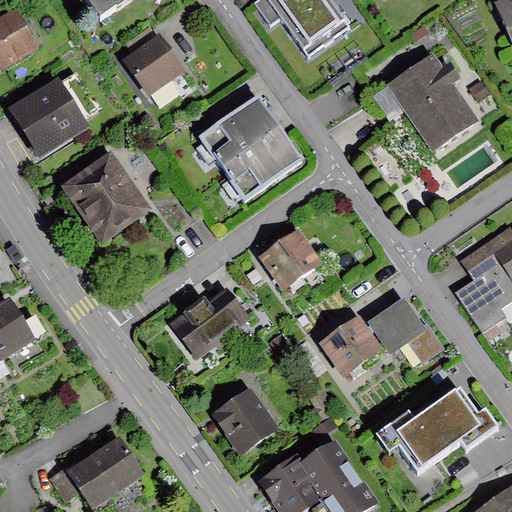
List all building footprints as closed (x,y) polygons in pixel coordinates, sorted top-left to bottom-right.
[(89,0),(100,15),(117,4),(119,6),(128,0),(89,0)] [(271,28),(281,19),(267,0),(259,0),(254,4),(271,28)] [(267,0),(281,19),(309,59),(351,29),(329,0),(267,0)] [(511,0),(502,0),(497,2),(511,37),(511,0)] [(7,13),(0,17),(0,76),(35,51),(7,13)] [(134,52),(122,60),(147,98),(186,72),(161,35),(156,38),(150,29),(129,43),(134,52)] [(434,55),(371,98),(389,123),(406,112),(434,153),(478,122),(453,85),(460,80),(449,63),(442,67),(434,55)] [(59,78),(9,109),(40,159),(89,129),(84,122),(101,111),(77,73),(62,83),(59,78)] [(482,82),(470,89),(479,102),(490,95),(482,82)] [(254,102),(199,139),(241,200),(296,163),(254,102)] [(112,154),(64,188),(104,245),(153,211),(112,154)] [(511,227),(511,226),(459,262),(475,284),(459,295),(481,326),(511,304),(511,227)] [(300,232),(260,259),(284,293),(323,266),(300,232)] [(257,271),(248,278),(254,287),(264,280),(257,271)] [(225,293),(168,332),(191,366),(248,328),(225,293)] [(360,317),(319,344),(343,379),(386,350),(390,356),(408,344),(426,331),(404,299),(366,325),(360,317)] [(11,300),(0,306),(0,361),(35,340),(11,300)] [(430,328),(426,331),(408,344),(423,365),(445,349),(430,328)] [(284,335),(270,345),(278,356),(291,346),(284,335)] [(323,388),(308,398),(316,409),(311,413),(319,425),(339,412),(323,388)] [(410,412),(376,436),(389,454),(400,446),(419,473),(461,444),(466,451),(499,428),(486,410),(479,415),(460,388),(416,420),(410,412)] [(250,390),(212,417),(243,459),(280,432),(250,390)] [(121,435),(50,478),(65,502),(82,492),(93,509),(146,477),(121,435)] [(333,435),(260,484),(279,511),(306,511),(324,501),(331,511),(367,511),(380,504),(333,435)] [(511,511),(511,488),(476,511),(511,511)]
